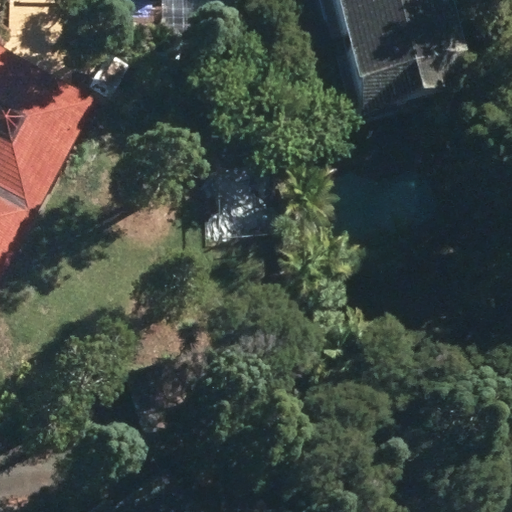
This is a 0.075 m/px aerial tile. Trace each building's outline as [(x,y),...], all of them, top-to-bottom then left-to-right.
[(159,0),(160,51),(240,49),(239,0),(159,0)] [(340,78),(351,124),(474,93),(450,0),(275,0),(299,89),(340,78)] [(0,281),(94,100),(0,51),(0,281)] [(91,90),(109,100),(129,67),(110,56),(91,90)] [(139,373),(166,465),(251,440),(223,348),(139,373)] [(199,511),(166,468),(120,503),(114,496),(93,511),(199,511)]
